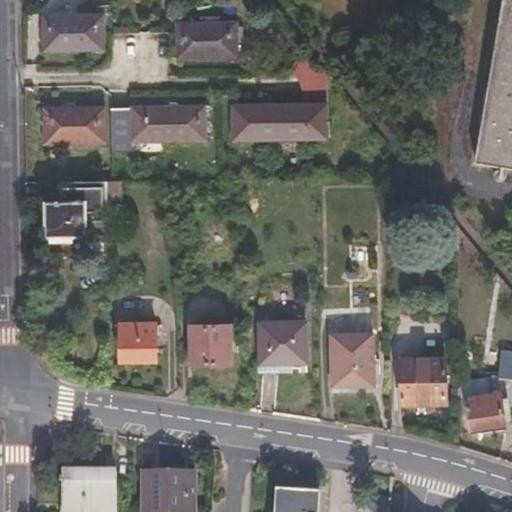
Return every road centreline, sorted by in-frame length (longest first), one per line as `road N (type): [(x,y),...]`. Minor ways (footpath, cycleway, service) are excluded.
road 1 (tertiary): [(435,459),(15,395)]
road 2 (residential): [(15,395),(4,0)]
